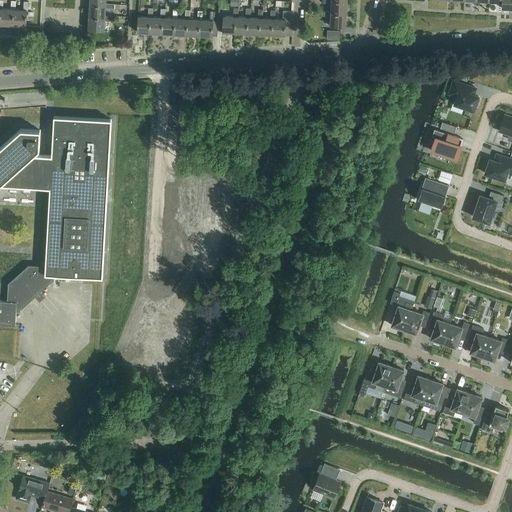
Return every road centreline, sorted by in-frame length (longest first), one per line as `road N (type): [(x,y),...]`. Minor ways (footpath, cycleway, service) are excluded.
road 1 (tertiary): [(0,82),(366,51)]
road 2 (residential): [(511,244),(465,229),(457,218),(490,106),(511,100)]
road 3 (residential): [(481,511),(370,475),(356,481),(345,511)]
road 4 (residential): [(511,386),(371,338)]
road 5 (tertiary): [(366,51),(511,39)]
